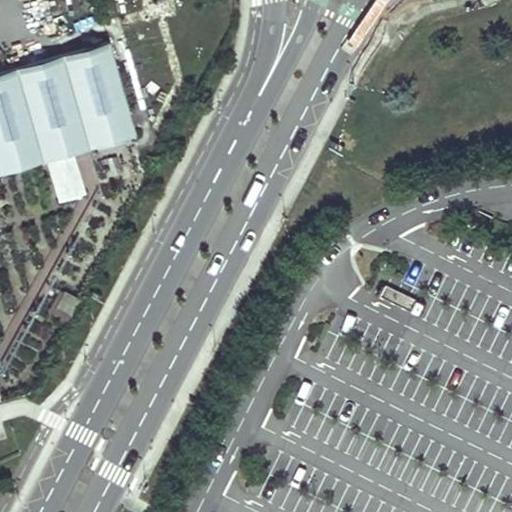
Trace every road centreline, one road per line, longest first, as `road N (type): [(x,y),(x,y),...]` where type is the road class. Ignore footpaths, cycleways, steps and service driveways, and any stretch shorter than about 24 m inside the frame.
road 1 (secondary): [(94,511),(369,0)]
road 2 (secondary): [(232,147),(41,511)]
road 3 (secondary): [(318,0),(232,147)]
road 4 (unclassified): [(276,0),(271,44),(232,147)]
